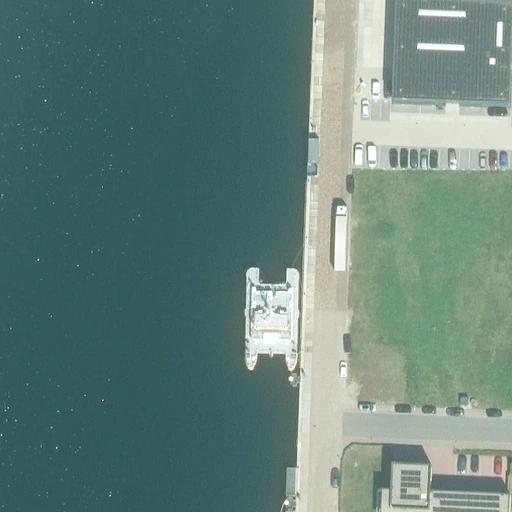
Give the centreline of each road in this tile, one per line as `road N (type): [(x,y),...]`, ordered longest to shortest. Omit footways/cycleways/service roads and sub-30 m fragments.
road 1 (unclassified): [(327,420),(344,0)]
road 2 (unclassified): [(511,429),(327,420)]
